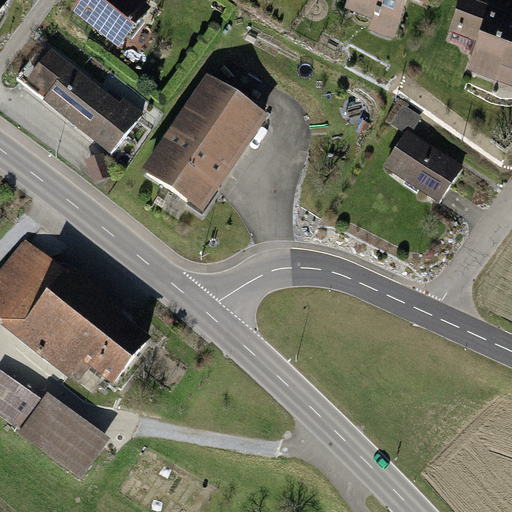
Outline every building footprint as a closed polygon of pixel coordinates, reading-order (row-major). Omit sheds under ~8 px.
[(0,0),(0,15),(8,0),(0,0)] [(139,0),(85,0),(77,11),(123,47),(152,10),(145,5),(139,0)] [(405,0),(330,0),(325,15),(392,38),(405,0)] [(511,85),(511,12),(476,0),(459,0),(448,33),(468,39),(456,74),(506,91),(509,85),(511,85)] [(114,154),(139,121),(43,48),(18,81),(114,154)] [(262,118),(210,83),(149,174),(200,209),(262,118)] [(417,134),(426,116),(408,108),(400,127),(417,134)] [(427,207),(453,169),(400,133),(374,171),(427,207)] [(104,158),(88,164),(95,184),(112,177),(104,158)] [(116,313),(30,244),(0,281),(0,320),(72,378),(79,369),(104,389),(143,342),(112,318),(116,313)] [(101,446),(5,374),(0,380),(0,419),(77,478),(101,446)]
